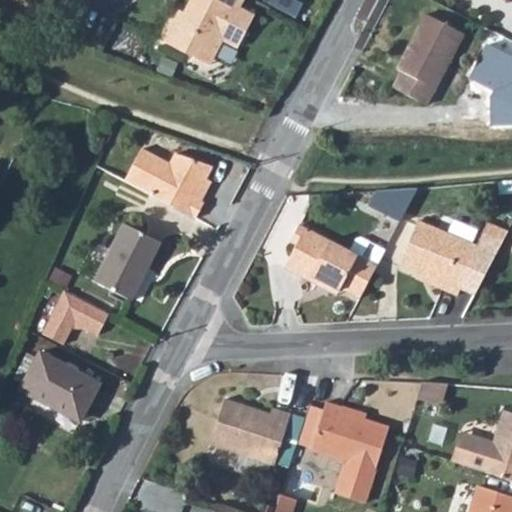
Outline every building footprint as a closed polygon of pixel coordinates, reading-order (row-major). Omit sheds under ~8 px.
[(253,0),(200,0),(198,4),(191,1),(175,33),(209,49),(214,40),(227,47),(236,30),(252,38),(267,7),(253,0)] [(409,62),(401,79),(432,95),(471,25),(433,5),(404,60),(409,62)] [(227,47),(214,40),(209,49),(223,56),(227,47)] [(123,181),(195,218),(203,202),(200,201),(194,198),(204,178),(210,166),(172,153),(167,164),(139,149),(123,181)] [(209,181),(204,178),(194,198),(200,201),(209,181)] [(394,187),(379,213),(398,223),(418,186),(394,187)] [(401,262),(421,270),(446,281),(443,286),(459,293),(463,282),(478,289),(502,242),(503,241),(482,232),(478,243),(420,219),(401,262)] [(503,241),(509,230),(487,221),(482,232),(503,241)] [(120,223),(94,281),(133,300),(160,242),(120,223)] [(341,286),(360,297),(377,266),(350,252),(305,228),(284,268),(303,279),(306,273),(338,291),(341,286)] [(350,252),(377,266),(384,251),(361,238),(356,240),(350,252)] [(421,270),(418,275),(443,286),(446,281),(421,270)] [(109,314),(61,289),(39,331),(64,344),(75,323),(98,335),(109,314)] [(43,356),(26,393),(56,409),(58,406),(85,419),(101,383),(43,356)] [(446,384),(421,382),(416,399),(438,407),(446,384)] [(226,395),(210,442),(273,463),(291,413),(273,406),(271,411),(226,395)] [(323,411),(310,447),(310,451),(337,460),(341,469),(331,495),(361,504),(387,430),(340,414),(341,409),(326,403),(323,411)] [(309,406),(297,443),(310,447),(323,411),(309,406)] [(495,444),(476,437),(467,466),(486,472),(511,480),(511,415),(505,413),(495,444)] [(462,433),(452,461),(467,466),(476,437),(462,433)] [(511,511),(511,495),(480,484),(470,511),(511,511)] [(274,511),(291,511),(296,499),(280,494),(274,511)]
